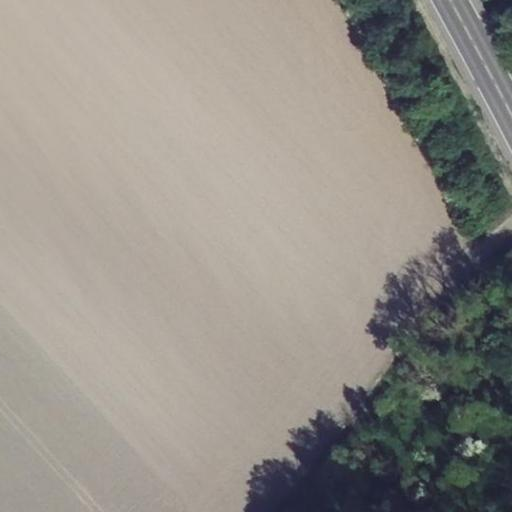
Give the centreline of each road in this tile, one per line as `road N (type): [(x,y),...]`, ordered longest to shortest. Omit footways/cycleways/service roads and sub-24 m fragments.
road 1 (track): [(295,511),(373,397),(488,245),(511,225)]
road 2 (primary): [(511,116),(449,0)]
